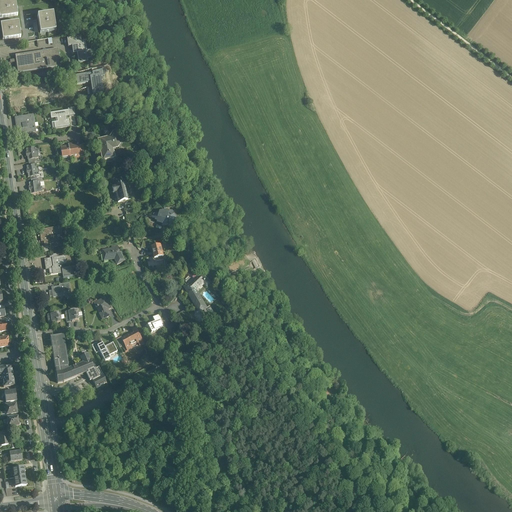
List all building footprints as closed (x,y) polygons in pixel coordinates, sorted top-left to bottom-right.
[(15,0),(8,0),(0,1),(0,5),(2,17),(15,15),(18,15),(17,12),(16,2),(15,0)] [(50,13),(41,15),(38,15),(38,18),(40,31),(56,29),(54,16),(53,13),(50,13)] [(19,21),(16,21),(3,23),(5,39),(18,37),(21,37),(20,33),(19,24),(19,21)] [(80,37),(68,39),(69,47),(85,45),(82,45),(80,37)] [(85,45),(69,47),(72,47),(73,47),(74,51),(73,51),(74,55),(90,52),(86,53),(85,45)] [(58,49),(15,56),(18,74),(61,67),(58,49)] [(90,52),(74,55),(76,54),(78,54),(79,59),(78,59),(79,65),(87,63),(86,61),(91,60),(90,52)] [(101,73),(92,74),(92,75),(86,76),(86,75),(75,77),(77,86),(87,84),(87,83),(90,83),(91,86),(91,88),(92,91),(100,90),(98,79),(102,79),(101,73)] [(57,118),(58,122),(54,122),(55,128),(70,126),(69,120),(66,121),(65,117),(68,116),(67,111),(50,113),(51,119),(57,118)] [(33,115),(21,117),(21,124),(16,124),(16,125),(17,125),(18,135),(33,132),(33,129),(35,129),(33,115)] [(110,141),(99,144),(103,161),(114,159),(112,149),(115,149),(121,140),(112,135),(110,139),(110,141)] [(71,145),(68,145),(68,146),(60,147),(62,158),(62,159),(69,158),(78,157),(78,156),(77,147),(76,146),(71,147),(71,145)] [(83,146),(77,147),(78,156),(85,155),(83,146)] [(34,148),(28,149),(26,152),(26,153),(26,157),(27,157),(27,160),(28,160),(35,159),(36,159),(40,154),(38,153),(37,150),(35,151),(34,148)] [(35,165),(29,166),(27,169),(27,170),(26,170),(27,174),(28,177),(36,176),(40,171),(38,170),(38,167),(35,168),(35,165)] [(37,182),(31,183),(29,186),(29,187),(28,187),(29,191),(30,191),(30,194),(39,193),(42,188),(40,187),(40,184),(37,185),(37,182)] [(124,183),(114,185),(114,187),(112,188),(113,193),(116,193),(118,203),(128,200),(124,183)] [(172,213),(168,214),(166,212),(159,213),(159,215),(153,215),(152,219),(155,220),(154,222),(158,223),(158,224),(162,225),(162,227),(168,227),(175,230),(178,221),(172,213)] [(155,220),(152,219),(151,219),(149,220),(146,218),(143,219),(142,217),(141,218),(141,219),(139,221),(140,223),(145,222),(147,227),(155,232),(155,234),(161,232),(160,229),(161,225),(158,224),(158,223),(154,222),(155,220)] [(60,228),(40,231),(41,238),(46,237),(46,241),(44,241),(45,247),(50,247),(51,247),(50,246),(50,242),(54,242),(55,246),(65,245),(64,238),(59,239),(58,235),(61,235),(60,228)] [(150,244),(143,242),(141,248),(148,250),(150,244)] [(161,245),(150,248),(152,253),(153,252),(155,259),(156,263),(164,261),(163,257),(164,257),(161,245)] [(111,249),(102,250),(104,260),(114,259),(117,264),(124,261),(120,252),(118,252),(117,250),(118,248),(111,249)] [(52,258),(44,260),(46,270),(49,269),(49,268),(53,268),(54,271),(54,270),(54,274),(60,273),(60,270),(60,269),(62,269),(64,269),(63,264),(66,264),(65,256),(52,258)] [(64,269),(62,269),(63,278),(75,276),(73,267),(64,269)] [(199,276),(189,286),(185,289),(199,313),(206,309),(196,291),(204,283),(204,284),(206,282),(207,280),(206,279),(206,278),(202,274),(199,276)] [(69,283),(60,285),(60,287),(51,288),(52,291),(53,293),(55,293),(56,296),(64,295),(65,298),(71,297),(69,283)] [(106,302),(105,298),(96,303),(100,310),(98,311),(102,320),(110,315),(107,309),(110,307),(107,301),(106,302)] [(186,309),(176,315),(180,322),(190,316),(186,309)] [(76,311),(69,312),(70,321),(72,321),(72,322),(75,321),(74,320),(78,320),(77,317),(78,317),(78,313),(77,313),(76,311)] [(58,314),(51,315),(52,324),(54,324),(54,325),(57,324),(57,323),(60,323),(59,320),(60,319),(60,316),(59,316),(58,314)] [(159,315),(153,318),(155,322),(146,326),(150,334),(165,327),(159,315)] [(171,323),(165,325),(168,331),(173,328),(171,323)] [(134,332),(125,337),(123,338),(122,336),(116,339),(123,354),(128,351),(128,350),(132,348),(131,345),(132,345),(132,344),(130,343),(131,342),(136,339),(138,343),(142,341),(136,328),(133,330),(134,332)] [(68,366),(63,335),(51,338),(55,368),(56,368),(56,372),(56,373),(55,373),(56,379),(57,379),(58,384),(63,383),(64,383),(64,382),(87,372),(94,370),(90,360),(90,361),(87,355),(80,358),(83,363),(68,369),(68,366)] [(8,337),(0,338),(0,348),(9,347),(8,342),(8,337)] [(97,342),(92,345),(96,353),(100,351),(97,346),(99,345),(97,342)] [(113,343),(104,347),(102,343),(99,345),(97,346),(100,351),(105,362),(110,359),(109,356),(110,356),(109,355),(117,351),(117,350),(113,343)] [(12,367),(1,368),(0,367),(0,377),(0,378),(13,376),(12,367)] [(94,370),(87,372),(87,373),(86,374),(87,377),(88,379),(90,382),(91,381),(92,381),(103,376),(99,368),(94,370)] [(13,376),(0,378),(2,378),(3,388),(14,386),(13,376)] [(103,376),(92,381),(96,389),(101,386),(106,383),(104,379),(105,379),(103,376)] [(15,391),(4,393),(5,395),(6,402),(17,401),(16,396),(16,393),(15,393),(15,391)] [(16,404),(5,406),(7,415),(17,414),(16,404)] [(13,417),(7,418),(7,421),(8,426),(8,429),(19,427),(19,426),(20,425),(20,423),(19,423),(18,423),(18,417),(14,418),(13,417)] [(0,437),(0,438),(1,446),(8,445),(10,445),(10,443),(8,443),(7,437),(9,437),(9,435),(7,435),(6,432),(0,432),(0,437)] [(21,452),(9,453),(10,458),(13,457),(14,462),(22,460),(21,452)] [(13,478),(24,477),(24,472),(25,472),(24,468),(23,468),(23,467),(12,469),(13,478)] [(24,477),(13,478),(15,487),(26,486),(26,485),(27,485),(26,481),(25,481),(24,477)]
